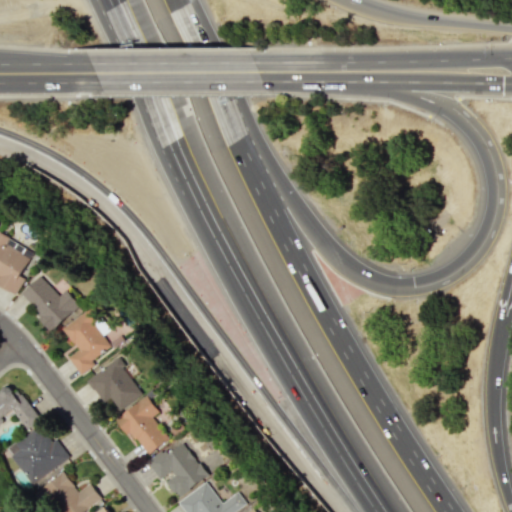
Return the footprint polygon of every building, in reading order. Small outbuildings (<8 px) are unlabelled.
[(0,286),(16,294),(24,277),(21,275),(29,258),(21,254),(25,246),(0,234),(0,286)] [(53,329),(79,304),(64,290),(59,295),(39,275),(19,295),(53,329)] [(89,306),(60,328),(72,344),(74,342),(78,348),(66,356),(80,375),(96,364),(91,357),(107,346),(90,324),(98,318),(89,306)] [(141,394),(116,358),(86,379),(102,402),(110,397),(119,409),(141,394)] [(39,419),(13,384),(0,393),(0,419),(12,410),(26,429),(39,419)] [(117,416),(145,456),(167,440),(150,415),(157,410),(147,395),(117,416)] [(31,484),(67,459),(42,422),(5,447),(31,484)] [(208,475),(182,438),(148,462),(161,481),(164,479),(177,497),(208,475)] [(90,483),(77,491),(63,471),(40,487),(56,511),(81,511),(101,499),(90,483)] [(177,501),(185,511),(233,511),(246,504),(237,491),(220,503),(206,481),(177,501)]
